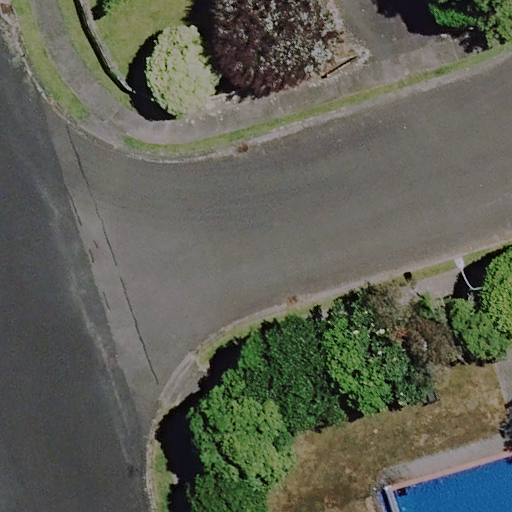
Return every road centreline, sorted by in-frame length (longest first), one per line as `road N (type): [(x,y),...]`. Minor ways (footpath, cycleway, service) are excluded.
road 1 (residential): [(0,291),(511,136)]
road 2 (residential): [(0,322),(57,511)]
